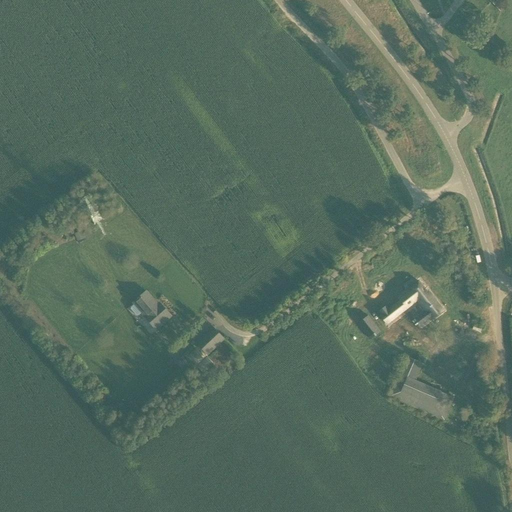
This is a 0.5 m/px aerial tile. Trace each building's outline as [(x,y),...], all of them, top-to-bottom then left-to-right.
[(432,319),(431,319),(432,320),(433,320),(432,319),(443,311),(443,312),(444,311),(443,310),(429,293),(430,293),(429,292),(428,292),(428,293),(419,281),(414,285),(412,282),(408,286),(409,288),(408,289),(410,291),(400,298),(407,308),(417,300),(432,319)] [(131,308),(131,309),(137,316),(138,316),(142,312),(145,316),(145,317),(156,329),(171,316),(160,303),(158,305),(146,292),(134,303),(135,304),(131,308)] [(379,311),(378,312),(379,313),(379,312),(382,316),(381,316),(387,324),(397,316),(391,309),(389,310),(387,307),(387,306),(386,306),(385,306),(386,307),(379,312),(379,311)] [(473,307),(450,364),(468,371),(490,314),(473,307)] [(359,323),(358,324),(359,324),(371,339),(375,336),(375,337),(377,336),(377,335),(380,332),(369,317),(369,316),(368,316),(367,316),(368,317),(359,323)] [(225,339),(214,328),(196,344),(207,356),(225,339)] [(416,381),(423,364),(407,356),(389,397),(444,421),(454,398),(416,381)]
